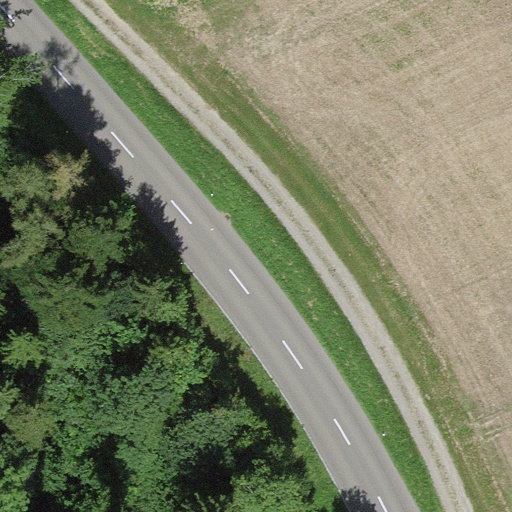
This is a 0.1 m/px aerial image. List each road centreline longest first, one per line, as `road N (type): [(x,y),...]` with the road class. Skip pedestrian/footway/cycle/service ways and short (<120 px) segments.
road 1 (track): [(466,511),(420,404),(358,300),(270,182),(90,0)]
road 2 (tertiary): [(391,511),(278,332),(0,6)]
